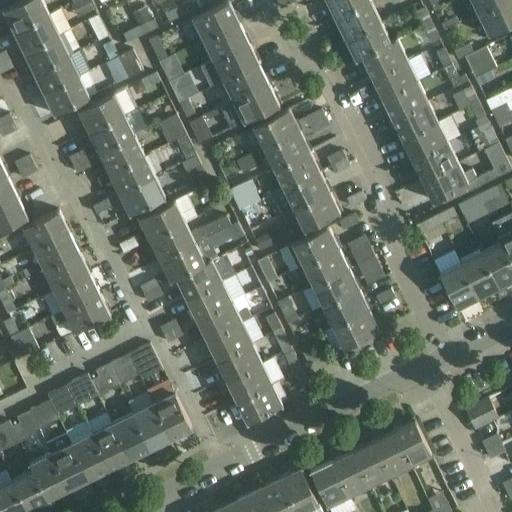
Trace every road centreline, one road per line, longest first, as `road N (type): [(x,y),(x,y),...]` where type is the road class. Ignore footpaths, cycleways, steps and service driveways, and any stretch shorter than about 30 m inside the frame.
road 1 (residential): [(220,469),(78,197),(61,184),(14,91),(0,88)]
road 2 (residential): [(264,0),(286,45),(335,91),(382,185),(380,220),(447,358)]
road 3 (unclassified): [(220,469),(430,366)]
road 4 (residential): [(487,511),(481,480),(430,366)]
